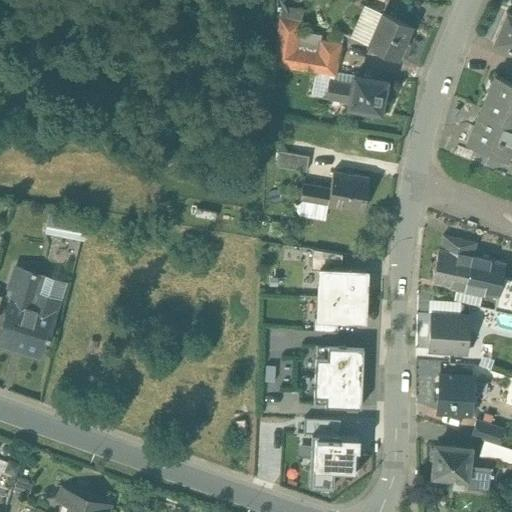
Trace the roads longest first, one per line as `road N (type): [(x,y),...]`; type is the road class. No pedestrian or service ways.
road 1 (tertiary): [(0,402),(320,511)]
road 2 (unclassified): [(413,180),(397,422),(376,511)]
road 3 (unclassified): [(470,0),(439,75),(413,180)]
